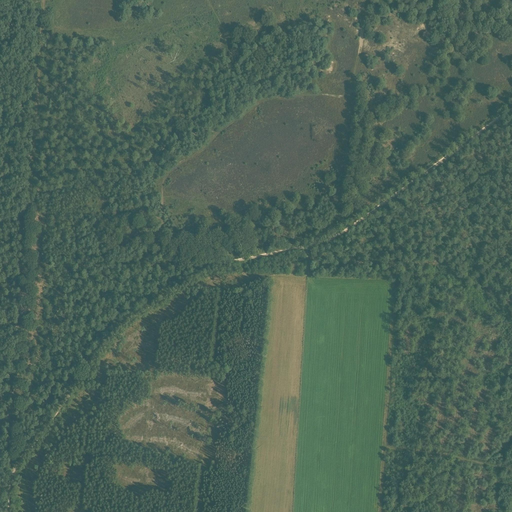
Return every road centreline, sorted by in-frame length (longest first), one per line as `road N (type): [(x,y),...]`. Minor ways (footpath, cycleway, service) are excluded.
road 1 (track): [(11,511),(21,453),(118,323),(218,258),(343,234),(511,105)]
road 2 (track): [(387,197),(393,266),(381,511)]
road 3 (track): [(30,233),(44,0)]
road 4 (track): [(28,262),(14,466)]
road 5 (track): [(385,444),(511,468)]
